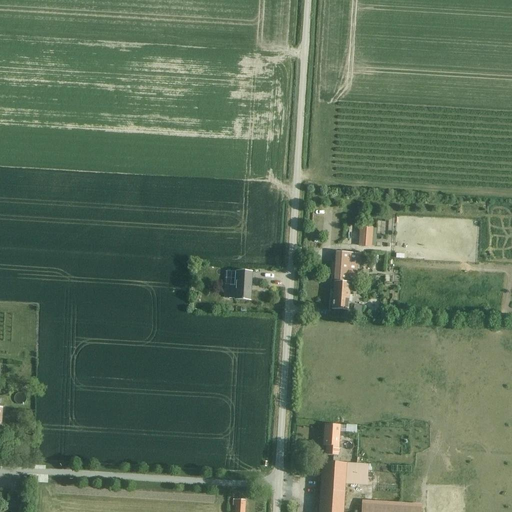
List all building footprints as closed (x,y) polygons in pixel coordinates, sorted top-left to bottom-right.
[(362,227),(361,246),(371,247),(372,228),(362,227)] [(357,253),(335,252),(331,309),(347,310),(349,283),(355,284),(357,253)] [(252,273),(236,272),(235,286),(230,286),(229,298),(234,299),(250,300),(252,273)] [(366,454),(419,460),(433,345),(312,336),(303,409),(372,417),(366,454)] [(322,445),(325,446),(325,454),(337,455),(339,425),(324,424),(322,445)] [(370,475),(371,465),(321,462),(318,511),(342,511),(344,484),(365,485),(365,474),(370,475)] [(232,505),(235,505),(234,511),(243,511),(245,500),(232,499),(232,505)]
